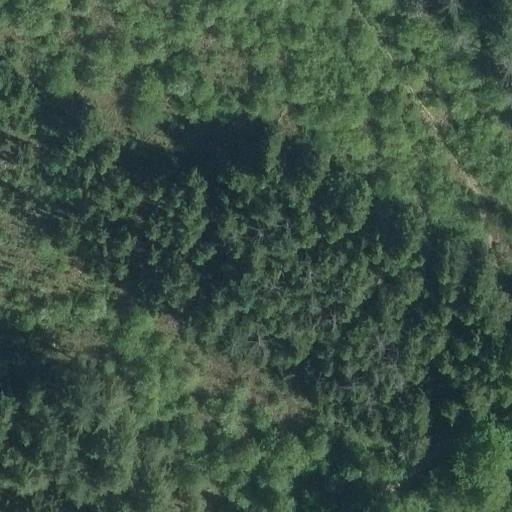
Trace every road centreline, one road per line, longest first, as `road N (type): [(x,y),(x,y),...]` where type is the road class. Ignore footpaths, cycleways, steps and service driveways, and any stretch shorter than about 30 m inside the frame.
road 1 (track): [(354,0),(463,165),(511,282)]
road 2 (track): [(511,397),(362,511)]
